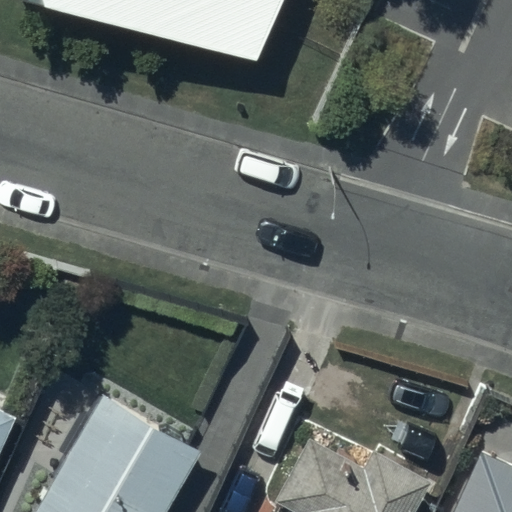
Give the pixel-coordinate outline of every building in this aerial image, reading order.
[(104,0),(253,43),(273,0),(104,0)] [(157,511),(202,435),(103,378),(25,511),(157,511)] [(0,430),(15,399),(0,392),(0,430)] [(361,449),(307,420),(273,484),(296,497),(288,511),(406,511),(431,467),(370,433),(361,449)] [(511,511),(511,449),(483,435),(445,511),(511,511)]
